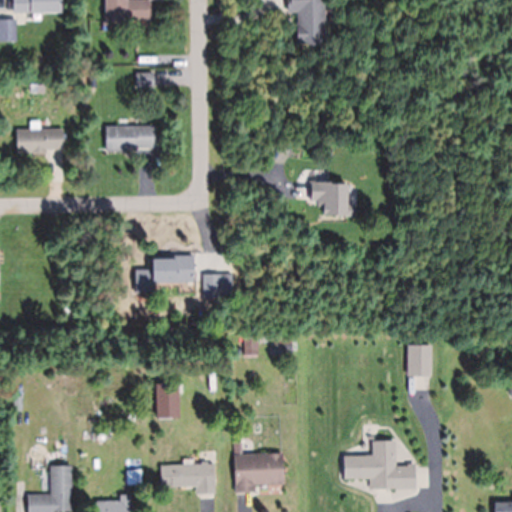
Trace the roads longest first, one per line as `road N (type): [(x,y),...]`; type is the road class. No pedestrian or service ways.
road 1 (residential): [(198,203),(197,0)]
road 2 (residential): [(0,205),(198,203)]
